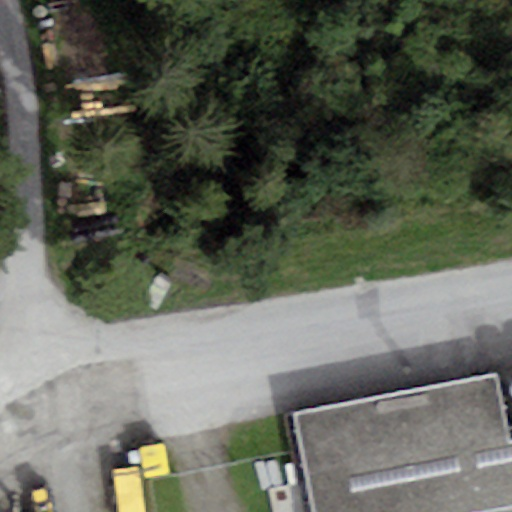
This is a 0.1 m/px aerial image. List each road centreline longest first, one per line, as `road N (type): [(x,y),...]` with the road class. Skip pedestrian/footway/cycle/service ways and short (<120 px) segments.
road 1 (unclassified): [(0,348),(511,282)]
road 2 (track): [(10,0),(42,340)]
